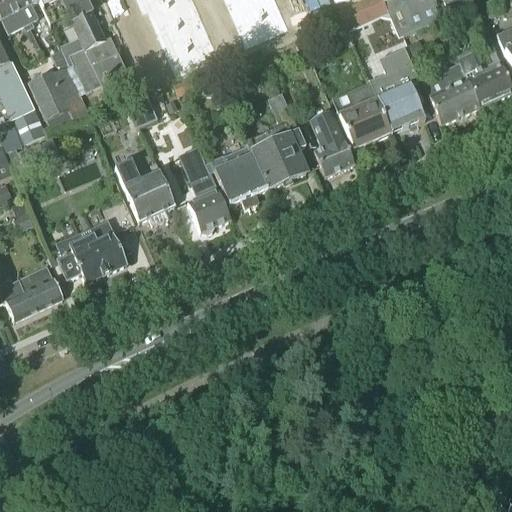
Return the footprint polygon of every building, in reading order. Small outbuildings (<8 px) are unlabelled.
[(31,12),(38,8),(34,0),(0,0),(0,26),(7,41),(23,33),(25,37),(33,33),(31,29),(37,26),(31,12)] [(57,0),(34,0),(38,8),(44,20),(49,30),(67,21),(57,0)] [(86,8),(82,0),(57,0),(79,46),(66,51),(70,61),(69,62),(72,70),(68,72),(60,56),(79,101),(86,98),(100,92),(107,107),(133,95),(109,44),(104,46),(99,34),(86,8)] [(139,0),(145,14),(178,0),(139,0)] [(191,0),(178,0),(145,14),(155,37),(199,18),(191,0)] [(235,29),(278,10),(274,0),(239,0),(225,7),(235,29)] [(379,0),(372,0),(369,2),(337,16),(346,36),(387,18),(379,0)] [(439,25),(428,0),(379,0),(387,18),(398,42),(419,33),(439,25)] [(439,0),(444,11),(470,0),(439,0)] [(507,21),(511,19),(511,14),(509,6),(502,9),(507,21)] [(310,21),(317,18),(312,7),(305,10),(310,21)] [(278,10),(235,29),(245,52),(288,33),(278,10)] [(120,25),(127,22),(123,12),(116,15),(120,25)] [(165,60),(209,41),(199,18),(155,37),(165,60)] [(483,33),(477,18),(467,22),(472,37),(483,33)] [(511,33),(495,41),(511,79),(511,33)] [(132,34),(125,37),(130,48),(137,45),(132,34)] [(209,41),(165,60),(175,82),(219,63),(209,41)] [(0,73),(11,69),(0,45),(0,73)] [(137,45),(130,48),(135,59),(142,56),(137,45)] [(421,54),(417,46),(408,50),(411,58),(421,54)] [(58,52),(48,56),(57,77),(29,89),(46,127),(50,138),(89,121),(79,101),(59,54),(58,52)] [(422,124),(408,90),(416,87),(415,83),(416,83),(409,67),(403,54),(378,64),(384,79),(368,86),(371,94),(371,95),(390,139),(416,128),(423,125),(423,124),(422,124)] [(456,66),(458,69),(464,83),(464,85),(477,114),(511,98),(497,65),(481,72),(483,76),(480,78),(471,59),(456,66)] [(9,126),(33,116),(11,69),(0,73),(0,102),(10,125),(9,125),(9,126)] [(464,85),(464,83),(458,69),(420,86),(440,130),(477,114),(464,85)] [(177,102),(194,95),(189,83),(172,90),(177,102)] [(147,100),(154,97),(149,85),(142,89),(147,100)] [(371,147),(389,139),(374,105),(367,87),(366,88),(366,89),(330,104),(338,122),(351,152),(370,144),(371,147)] [(257,176),(266,195),(305,178),(295,156),(303,153),(296,137),(296,135),(280,99),(266,105),(279,133),(245,148),(245,149),(247,152),(254,169),(257,176)] [(122,113),(130,133),(153,124),(145,103),(122,113)] [(176,114),(172,105),(164,109),(168,118),(176,114)] [(20,151),(44,141),(33,116),(9,126),(20,150),(20,151)] [(354,170),(342,144),(331,117),(309,126),(320,150),(321,149),(323,153),(312,158),(324,183),(354,170)] [(20,150),(9,126),(9,125),(0,129),(0,149),(1,152),(3,158),(20,150)] [(296,137),(303,153),(305,156),(315,152),(305,131),(296,135),(296,137)] [(26,182),(48,173),(47,169),(58,165),(50,145),(16,158),(26,182)] [(0,185),(12,180),(3,158),(1,152),(0,153),(0,185)] [(207,175),(208,178),(209,180),(213,178),(228,212),(240,207),(244,215),(247,213),(249,217),(250,216),(249,213),(253,211),(255,215),(256,214),(254,210),(258,209),(254,201),(266,195),(257,176),(254,169),(247,152),(221,164),(220,163),(205,170),(207,175)] [(12,179),(22,175),(14,155),(4,159),(12,179)] [(155,168),(149,171),(153,179),(139,186),(130,165),(113,172),(123,193),(138,228),(173,212),(158,177),(159,177),(155,168)] [(199,203),(186,209),(199,239),(201,238),(206,241),(212,238),(214,232),(229,225),(209,180),(208,178),(191,186),(199,203)] [(0,190),(0,208),(11,204),(4,189),(0,190)] [(21,206),(10,211),(14,222),(25,218),(21,206)] [(16,236),(31,230),(26,219),(11,225),(16,236)] [(80,280),(84,289),(125,270),(106,227),(89,235),(92,240),(82,245),(79,240),(56,250),(61,262),(55,264),(65,287),(80,280)] [(5,291),(1,283),(0,284),(0,310),(4,309),(12,327),(61,304),(52,283),(46,271),(14,287),(5,291)]
